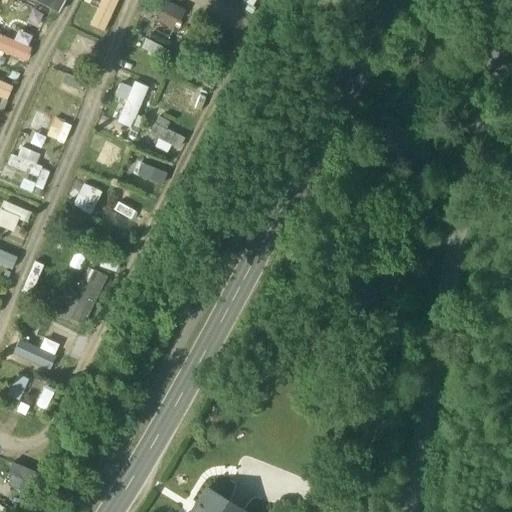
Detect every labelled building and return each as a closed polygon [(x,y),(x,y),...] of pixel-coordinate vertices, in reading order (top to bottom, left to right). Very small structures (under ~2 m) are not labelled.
[(35,0),(61,9),(63,0),(35,0)] [(165,0),(158,21),(176,28),(184,7),(166,0),(165,0)] [(71,51),(89,56),(93,40),(76,35),(71,51)] [(0,97),(6,100),(13,85),(0,79),(0,97)] [(116,120),(130,126),(149,85),(134,79),(116,120)] [(160,102),(197,117),(204,100),(167,84),(160,102)] [(171,142),(181,146),(185,136),(166,127),(169,119),(155,113),(148,129),(159,135),(154,146),(166,152),(171,142)] [(28,143),(41,148),(45,135),(32,131),(28,143)] [(113,168),(120,149),(98,140),(90,159),(113,168)] [(48,167),(37,166),(40,150),(14,146),(8,176),(45,182),(48,167)] [(140,163),(137,176),(164,181),(167,168),(140,163)] [(71,209),(91,216),(101,189),(82,182),(71,209)] [(29,220),(31,208),(0,201),(0,226),(15,229),(17,218),(29,220)] [(0,248),(0,263),(12,268),(18,256),(0,248)] [(83,328),(107,274),(86,265),(62,319),(83,328)] [(21,398),(27,377),(15,374),(10,395),(21,398)] [(44,386),(36,402),(46,407),(54,390),(44,386)] [(0,428),(15,435),(22,417),(0,407),(0,428)] [(220,408),(211,421),(222,428),(230,414),(220,408)] [(232,416),(230,414),(222,428),(224,429),(232,416)] [(26,492),(36,471),(13,461),(4,482),(26,492)] [(192,511),(240,511),(206,491),(192,511)]
